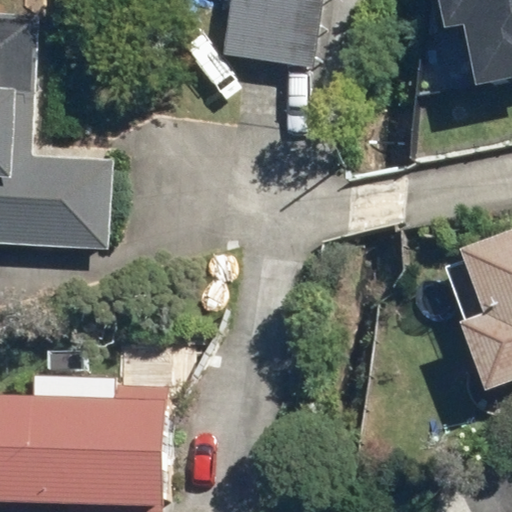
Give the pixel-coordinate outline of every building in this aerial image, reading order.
[(238,0),(229,73),(319,85),(329,0),(238,0)] [(511,0),(433,0),(436,11),(450,8),(458,52),(479,48),(490,104),(511,99),(511,0)] [(0,253),(111,262),(119,171),(40,165),(51,29),(0,24),(0,253)] [(511,254),(448,279),(499,412),(511,407),(511,254)] [(121,415),(0,411),(0,511),(175,511),(179,401),(121,399),(121,415)]
